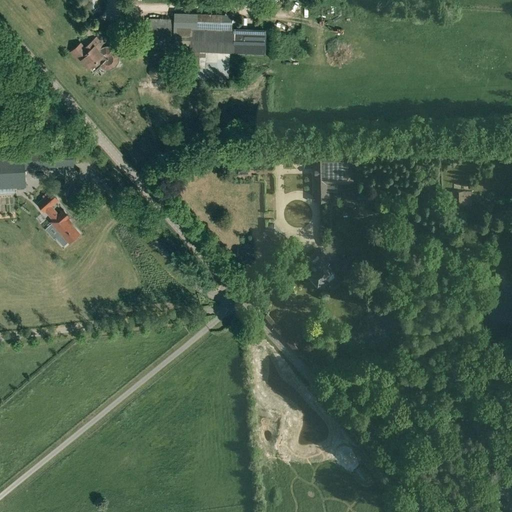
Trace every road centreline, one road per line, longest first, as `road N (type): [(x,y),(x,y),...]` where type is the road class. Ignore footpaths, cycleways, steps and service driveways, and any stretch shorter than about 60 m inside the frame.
road 1 (tertiary): [(248,301),(0,21)]
road 2 (track): [(0,494),(228,313)]
road 3 (tertiary): [(428,511),(248,301)]
road 4 (unclassified): [(0,342),(228,313),(248,301)]
